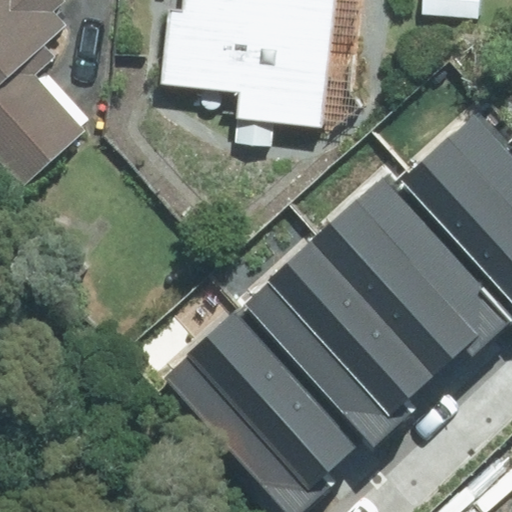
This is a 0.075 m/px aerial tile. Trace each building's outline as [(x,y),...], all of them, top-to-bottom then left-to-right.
[(77,0),(0,0),(0,176),(17,198),(96,137),(38,63),(93,21),(77,0)] [(183,0),(178,90),(234,93),(232,128),(332,135),(339,0),(183,0)] [(483,0),(423,0),(422,14),(483,18),(483,0)] [(511,301),(511,154),(467,105),(393,171),(511,301)] [(449,379),(511,321),(511,301),(393,171),(320,238),(449,379)] [(375,445),(449,379),(320,238),(246,304),(375,445)] [(302,511),(375,445),(246,304),(173,371),(302,511)]
